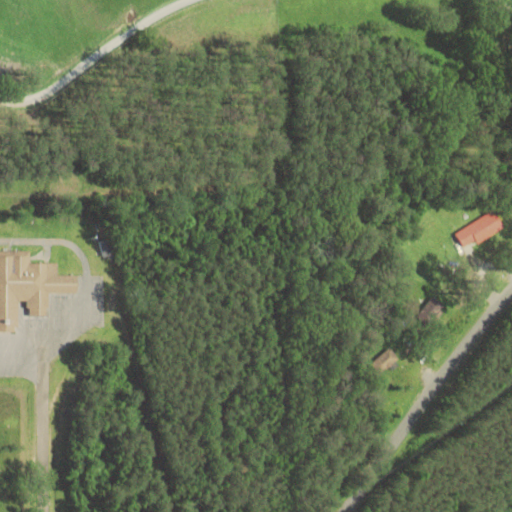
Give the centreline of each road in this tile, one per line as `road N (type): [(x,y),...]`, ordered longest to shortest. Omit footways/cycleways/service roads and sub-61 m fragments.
road 1 (residential): [(345,511),(511,295)]
road 2 (residential): [(196,0),(82,57),(20,109),(0,99)]
